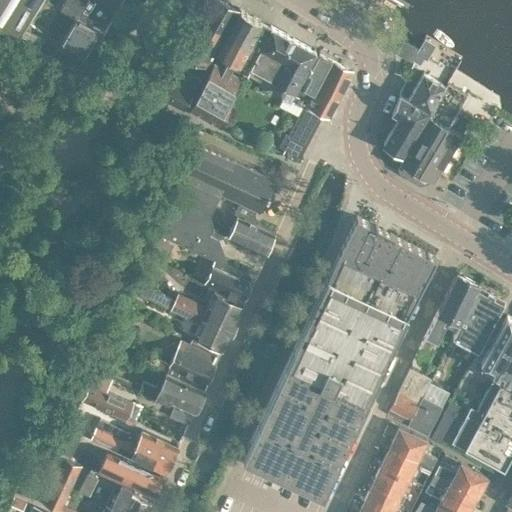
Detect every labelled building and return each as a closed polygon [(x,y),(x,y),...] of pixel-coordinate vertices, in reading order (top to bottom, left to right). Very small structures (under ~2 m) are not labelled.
[(0,0),(0,25),(17,34),(38,0),(0,0)] [(84,0),(76,14),(57,45),(80,59),(93,38),(97,40),(122,0),(84,0)] [(63,0),(59,8),(73,17),(83,0),(63,0)] [(155,93),(184,108),(237,9),(220,0),(207,0),(181,48),(180,48),(164,76),(155,93)] [(240,8),(188,106),(219,123),(246,72),(270,26),(260,20),(260,19),(240,8)] [(270,25),(270,26),(246,72),(263,82),(267,76),(283,84),(283,85),(292,90),(315,50),(314,50),(294,39),(294,38),(271,26),(270,25)] [(396,53),(411,60),(417,47),(402,40),(396,53)] [(293,98),(303,103),(321,113),(328,117),(335,103),(335,104),(350,76),(353,70),(331,58),(330,58),(318,52),(293,98)] [(398,115),(383,142),(401,153),(444,85),(423,71),(425,67),(413,59),(404,78),(416,83),(407,97),(399,94),(391,112),(398,115)] [(0,77),(0,91),(12,91),(12,78),(0,77)] [(402,163),(399,168),(417,179),(418,178),(424,176),(432,180),(431,181),(432,181),(459,137),(458,137),(460,134),(449,127),(447,126),(466,93),(447,81),(399,162),(402,163)] [(283,84),(280,90),(289,95),(292,90),(283,85),(283,84)] [(303,103),(298,114),(316,123),(321,113),(303,103)] [(298,114),(292,125),(310,134),(316,123),(298,114)] [(292,125),(287,134),(305,144),(310,134),(292,125)] [(305,144),(287,134),(282,144),(299,155),(305,144)] [(214,258),(222,261),(224,257),(216,235),(212,234),(216,227),(211,225),(208,216),(220,192),(238,201),(256,209),(260,211),(266,199),(270,202),(275,193),(270,190),(275,179),(198,143),(157,232),(214,258)] [(256,209),(238,201),(232,213),(236,215),(227,234),(264,251),(274,231),(254,222),(255,219),(253,214),(256,209)] [(374,225),(356,215),(242,456),(322,492),(435,256),(392,234),(392,233),(375,224),(374,225)] [(155,236),(151,244),(153,245),(149,253),(163,261),(167,252),(164,251),(168,242),(155,236)] [(222,261),(214,258),(204,281),(224,290),(223,293),(243,301),(251,285),(249,280),(246,278),(248,273),(222,261)] [(444,324),(454,330),(477,285),(478,283),(456,271),(416,351),(417,351),(411,362),(423,368),(444,324)] [(171,307),(200,321),(203,313),(174,299),(137,282),(133,290),(171,307)] [(504,299),(477,285),(454,330),(451,336),(476,349),(504,299)] [(206,306),(203,313),(233,326),(235,321),(242,305),(213,291),(206,306)] [(177,292),(174,299),(203,313),(206,306),(177,292)] [(203,313),(200,321),(193,335),(222,348),(230,332),(233,326),(203,313)] [(451,439),(503,467),(511,450),(511,317),(507,314),(480,363),(496,372),(473,413),(467,410),(451,439)] [(107,343),(128,352),(133,342),(111,332),(107,343)] [(179,376),(204,388),(214,365),(212,360),(215,354),(187,342),(184,348),(177,345),(169,364),(181,370),(179,376)] [(95,369),(106,374),(117,348),(106,343),(95,369)] [(418,402),(421,394),(430,377),(409,366),(397,391),(418,402)] [(93,403),(126,418),(133,402),(100,388),(106,375),(95,369),(81,398),(93,403)] [(170,400),(194,410),(204,388),(167,371),(157,391),(154,389),(155,386),(143,380),(138,389),(168,403),(170,400)] [(441,404),(421,394),(418,402),(397,391),(389,407),(410,417),(407,423),(427,433),(441,404)] [(173,406),(169,415),(187,423),(191,414),(173,406)] [(96,425),(90,437),(165,471),(178,445),(142,429),(135,443),(124,438),(128,430),(99,418),(96,425)] [(398,425),(389,444),(400,449),(408,453),(416,457),(415,460),(430,467),(437,455),(421,447),(425,438),(398,425)] [(67,427),(57,450),(59,451),(70,456),(80,433),(69,428),(67,427)] [(389,444),(380,463),(407,476),(408,473),(409,472),(415,460),(416,457),(408,453),(400,449),(389,444)] [(97,470),(153,496),(163,476),(107,450),(97,470)] [(58,453),(38,498),(68,511),(120,511),(109,507),(110,505),(105,502),(100,511),(80,511),(62,503),(80,463),(58,453)] [(438,463),(434,471),(476,494),(486,475),(459,461),(454,471),(438,463)] [(380,463),(371,482),(384,489),(398,495),(403,498),(404,495),(405,494),(400,492),(400,491),(401,489),(406,479),(407,476),(380,463)] [(86,471),(78,489),(88,493),(96,475),(86,471)] [(444,489),(439,498),(464,511),(466,511),(476,494),(434,471),(429,481),(444,489)] [(132,487),(121,482),(110,505),(109,507),(120,511),(145,511),(151,501),(130,492),(132,487)] [(365,494),(362,501),(384,511),(389,511),(395,501),(396,500),(401,502),(403,498),(398,495),(384,489),(371,482),(369,486),(366,492),(365,494)] [(10,503),(22,509),(26,502),(13,496),(10,503)] [(464,511),(439,498),(431,511),(464,511)] [(384,511),(362,501),(356,511),(384,511)]
